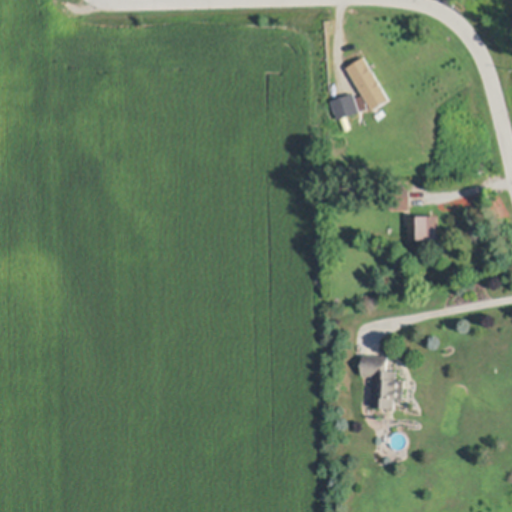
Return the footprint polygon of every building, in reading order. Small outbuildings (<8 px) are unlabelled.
[(392,99),(374,109),(349,66),(367,55),(393,98),(392,99)] [(334,100),(338,119),(362,114),(358,95),(334,100)] [(411,207),(392,207),(392,187),(411,187),(411,207)] [(439,236),(410,237),(410,214),(438,213),(439,236)] [(408,379),(406,398),(397,397),(397,407),(372,405),(374,375),(363,374),(365,354),(390,355),(389,369),(400,369),(399,379),(408,379)]
